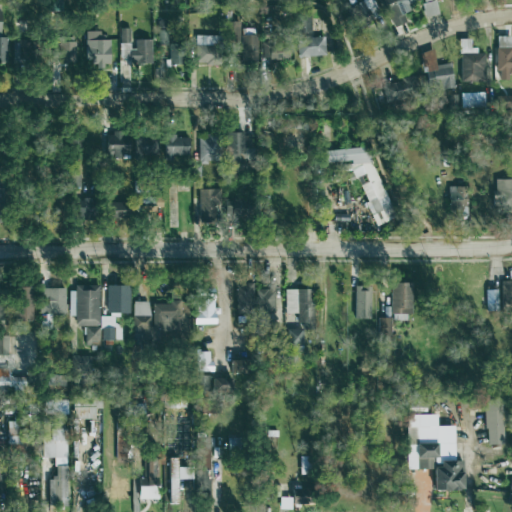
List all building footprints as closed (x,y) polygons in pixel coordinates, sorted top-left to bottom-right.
[(409,22),(404,0),(382,0),(388,26),(409,22)] [(437,13),(433,0),(420,0),(425,17),(437,13)] [(294,14),(294,32),(309,32),(309,14),(294,14)] [(239,63),(254,63),(255,28),(240,27),(239,63)] [(133,39),(133,48),(128,48),(128,28),(117,28),(117,62),(150,61),(150,39),(133,39)] [(157,45),(166,45),(166,29),(157,30),(157,45)] [(108,65),(107,39),(101,39),(100,30),(83,31),(84,61),(94,61),(94,66),(108,65)] [(294,38),(296,58),(325,55),(322,35),(294,38)] [(510,35),(494,35),(494,76),(511,76),(511,53),(510,53),(510,35)] [(74,63),(73,37),(54,38),(55,64),(74,63)] [(483,50),(469,50),(469,38),(459,38),(458,80),(482,81),(483,50)] [(167,63),(180,63),(181,40),(168,39),(167,63)] [(11,40),(11,65),(27,64),(27,40),(11,40)] [(287,59),(286,40),(259,41),(260,59),(287,59)] [(209,60),(206,46),(199,47),(202,62),(209,60)] [(449,63),(435,65),(432,49),(420,51),(425,84),(436,82),(438,89),(453,87),(449,63)] [(482,92),(459,92),(459,106),(483,106),(482,92)] [(103,133),(104,158),(117,158),(117,154),(128,154),(127,132),(103,133)] [(242,132),(225,132),(224,161),(252,162),(252,148),(242,148),(242,132)] [(196,162),(214,163),(215,134),(197,134),(196,162)] [(133,136),(133,157),(155,156),(155,135),(133,136)] [(187,156),(187,135),(162,136),(163,159),(171,159),(171,156),(187,156)] [(323,150),(324,163),(349,161),(349,169),(352,176),(365,175),(365,180),(358,183),(365,199),(365,204),(373,225),(394,217),(365,146),(323,150)] [(511,178),(494,178),(494,205),(511,205),(511,178)] [(461,185),(447,186),(447,211),(462,211),(461,185)] [(219,188),(197,189),(197,216),(219,216),(219,188)] [(76,198),(76,219),(94,220),(95,199),(76,198)] [(123,216),(124,202),(106,201),(105,216),(123,216)] [(511,281),(500,281),(499,303),(511,303),(511,281)] [(390,320),(410,319),(409,282),(389,283),(390,320)] [(273,289),(253,288),(253,283),(234,283),(234,311),(255,311),(255,320),(273,320),(273,289)] [(128,314),(128,285),(105,285),(106,316),(100,316),(100,339),(120,339),(120,324),(113,324),(113,314),(128,314)] [(353,318),(369,318),(369,285),(352,285),(353,318)] [(15,320),(30,320),(31,287),(15,286),(15,320)] [(67,316),(74,316),(73,325),(97,326),(97,286),(67,286),(67,316)] [(63,313),(63,288),(38,288),(39,313),(63,313)] [(312,288),(283,289),(284,313),(295,313),(296,323),(313,322),(312,288)] [(496,289),(484,289),(485,310),(497,310),(496,289)] [(194,323),(213,323),(212,294),(193,294),(194,323)] [(151,303),(151,329),(179,329),(179,299),(168,299),(168,303),(151,303)] [(131,334),(148,334),(149,301),(133,301),(131,334)] [(376,337),(389,337),(389,317),(376,317),(376,337)] [(98,345),(98,326),(84,326),(84,345),(98,345)] [(301,329),(285,328),(284,344),(300,344),(301,329)] [(209,351),(194,351),(194,371),(209,371),(209,351)] [(229,371),(245,371),(245,359),(228,360),(229,371)] [(7,368),(0,368),(0,385),(22,385),(22,376),(7,376),(7,368)] [(64,385),(63,375),(49,375),(49,385),(64,385)] [(207,375),(194,375),(195,394),(207,393),(207,375)] [(210,378),(211,393),(230,392),(230,378),(210,378)] [(71,419),(93,418),(93,407),(98,407),(98,396),(71,397),(71,419)] [(66,400),(44,399),(43,413),(65,414),(66,400)] [(484,444),(501,444),(501,402),(483,402),(484,444)] [(452,425),(434,426),(434,414),(404,414),(405,469),(432,469),(432,491),(461,490),(461,461),(453,461),(452,425)] [(20,421),(5,421),(5,443),(20,443),(20,421)] [(64,429),(42,429),(42,457),(52,457),(53,477),(46,477),(46,506),(65,506),(64,429)] [(125,431),(114,432),(115,460),(126,460),(125,431)] [(207,468),(207,443),(197,444),(198,469),(207,468)] [(176,457),(167,457),(168,503),(177,503),(177,479),(191,479),(191,466),(176,467),(176,457)] [(136,475),(137,499),(150,498),(149,486),(157,486),(156,459),(145,459),(145,474),(136,475)] [(208,470),(196,470),(197,498),(209,497),(208,470)] [(127,499),(127,478),(108,478),(108,499),(127,499)] [(291,488),(290,503),(311,504),(311,487),(294,486),(294,488),(291,488)]
